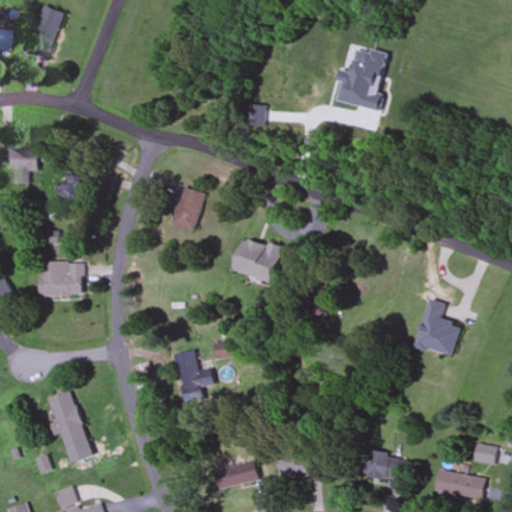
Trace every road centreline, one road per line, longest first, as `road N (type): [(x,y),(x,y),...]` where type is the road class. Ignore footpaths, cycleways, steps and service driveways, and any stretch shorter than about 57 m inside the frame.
road 1 (residential): [(511,266),(76,107),(0,101)]
road 2 (residential): [(162,511),(117,377),(121,253),(155,138)]
